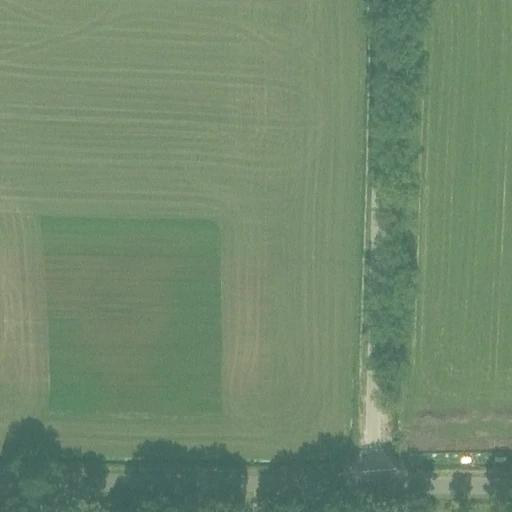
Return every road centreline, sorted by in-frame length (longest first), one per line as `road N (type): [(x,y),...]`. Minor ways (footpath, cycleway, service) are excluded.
road 1 (unclassified): [(368,488),(376,0)]
road 2 (unclassified): [(368,488),(0,486)]
road 3 (unclassified): [(511,489),(368,488)]
